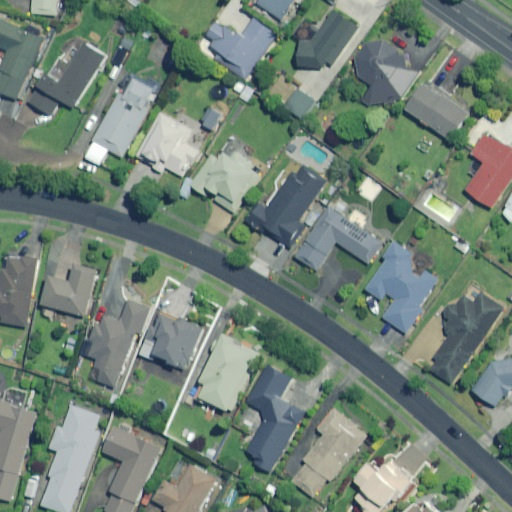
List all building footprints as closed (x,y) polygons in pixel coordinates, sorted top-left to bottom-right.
[(57,0),(33,0),(32,14),(56,16),(57,0)] [(299,0),(261,0),(259,3),(284,21),(299,0)] [(361,28),(335,10),(324,25),(327,27),(314,45),(305,43),(300,65),(324,71),(329,64),(335,65),(361,28)] [(12,18),(0,12),(0,48),(11,53),(0,78),(0,93),(18,101),(44,38),(10,24),(12,18)] [(278,35),(254,17),(240,37),(219,23),(206,41),(233,60),(228,67),(246,80),(278,35)] [(364,101),(371,105),(404,102),(437,49),(399,25),(387,45),(371,44),(358,64),(364,81),(373,86),(364,101)] [(81,51),(74,47),(64,62),(71,66),(60,84),(42,72),(25,99),(52,117),(62,101),(75,109),(107,59),(85,45),(81,51)] [(318,103),(283,78),(272,93),(296,111),(292,117),(302,124),(318,103)] [(156,91),(137,80),(128,97),(122,94),(95,141),(124,158),(151,110),(147,107),(156,91)] [(470,115),(426,86),(410,111),(454,140),(470,115)] [(224,116),(212,109),(202,124),(214,132),(224,116)] [(162,114),(139,156),(156,165),(154,169),(163,174),(167,168),(186,178),(200,152),(187,144),(194,131),(162,114)] [(511,182),(511,146),(488,129),(473,151),(486,160),(466,188),(494,208),(511,182)] [(246,191),(257,174),(253,171),(256,167),(232,150),(224,163),(214,156),(193,186),(208,197),(213,190),(220,195),(217,200),(236,213),(250,193),(246,191)] [(328,182),(302,164),(291,180),(289,179),(270,207),(261,202),(248,220),(291,250),(307,227),(300,222),(328,182)] [(384,185),(369,175),(357,193),(373,203),(384,185)] [(511,202),(503,215),(511,221),(511,202)] [(383,244),(331,209),(314,234),(311,232),(295,256),(318,272),(338,242),(370,264),(383,244)] [(413,254),(397,243),(386,258),(390,261),(369,290),(383,300),(388,293),(398,300),(385,318),(407,334),(423,311),(420,308),(440,280),(425,269),(420,276),(416,274),(413,260),(413,254)] [(40,262),(25,259),(25,261),(11,259),(9,271),(6,270),(4,280),(0,279),(0,316),(4,317),(3,323),(27,328),(40,262)] [(99,272),(78,267),(74,283),(53,278),(45,306),(87,317),(99,272)] [(505,310),(482,294),(476,304),(466,297),(457,309),(452,305),(445,315),(452,320),(446,329),(453,334),(429,369),(452,386),(505,310)] [(152,309),(130,300),(122,322),(101,314),(91,339),(96,341),(91,356),(99,359),(96,367),(104,370),(99,382),(115,388),(138,333),(141,335),(152,309)] [(180,323),(161,314),(142,356),(154,361),(157,355),(188,369),(206,329),(182,319),(180,323)] [(238,340),(226,334),(217,354),(219,355),(205,383),(209,385),(202,399),(230,412),(259,354),(236,343),(238,340)] [(475,391),(497,407),(504,397),(509,400),(511,395),(511,359),(497,361),(475,391)] [(269,364),(247,402),(265,413),(262,418),(266,420),(262,426),(248,451),(260,458),(256,464),(271,473),(306,413),(282,399),(294,379),(269,364)] [(26,393),(9,389),(5,404),(0,402),(0,430),(3,431),(0,439),(0,498),(12,502),(38,413),(21,408),(26,393)] [(101,416),(73,406),(64,430),(59,428),(52,449),(61,452),(51,477),(54,478),(43,506),(59,511),(71,511),(101,433),(95,431),(101,416)] [(370,436),(337,410),(320,430),(327,436),(306,461),(310,463),(295,482),(315,498),(330,479),(333,482),(370,436)] [(133,511),(162,449),(117,428),(106,453),(127,463),(105,511),(106,511),(133,511)] [(414,483),(391,462),(380,474),(372,466),(358,481),(367,490),(357,501),(368,511),(383,511),(396,498),(399,501),(414,483)] [(200,511),(217,480),(189,465),(180,482),(175,480),(160,506),(171,511),(200,511)] [(442,511),(431,503),(425,510),(417,503),(409,511),(442,511)]
